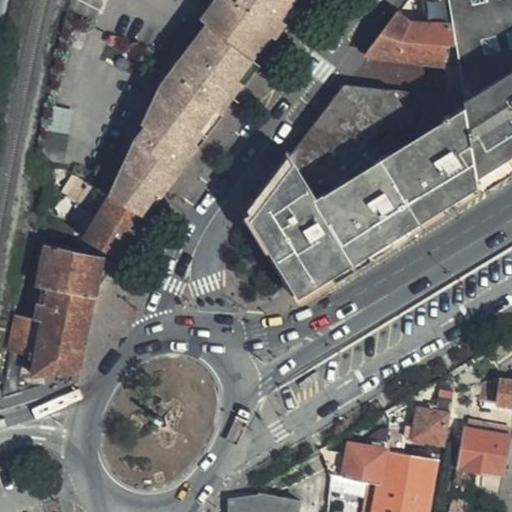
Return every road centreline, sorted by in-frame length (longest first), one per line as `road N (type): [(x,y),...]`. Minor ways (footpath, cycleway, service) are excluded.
road 1 (tertiary): [(368,0),(207,216),(152,337)]
road 2 (secondary): [(511,216),(351,316)]
road 3 (unknown): [(122,0),(91,91),(127,123)]
road 4 (secondary): [(238,405),(351,316)]
road 5 (secondary): [(351,316),(216,347)]
road 6 (secondary): [(176,503),(208,481),(222,459),(238,405)]
